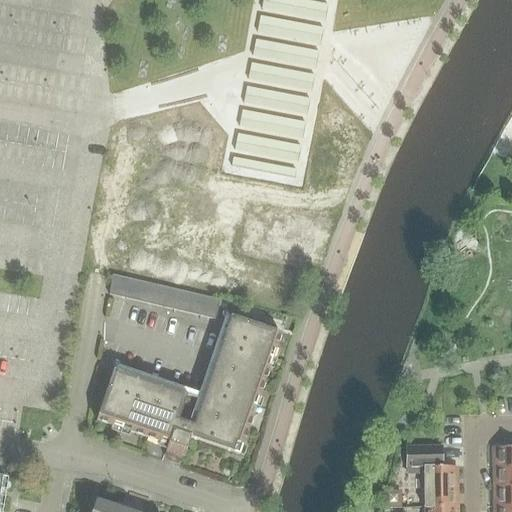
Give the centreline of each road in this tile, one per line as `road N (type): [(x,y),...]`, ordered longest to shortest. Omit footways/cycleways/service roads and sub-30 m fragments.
road 1 (residential): [(254,511),(367,180),(459,0)]
road 2 (residential): [(66,458),(97,281)]
road 3 (unclassified): [(66,458),(234,511)]
